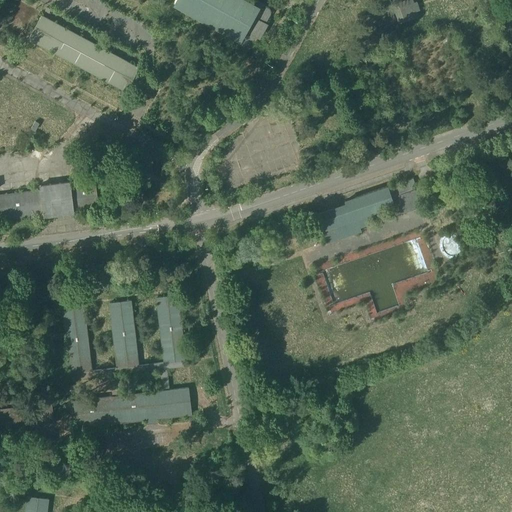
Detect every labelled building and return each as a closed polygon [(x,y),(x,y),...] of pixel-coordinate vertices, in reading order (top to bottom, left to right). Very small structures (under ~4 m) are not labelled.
[(175,0),(174,3),(190,11),(189,12),(190,13),(190,12),(197,16),(197,17),(198,17),(198,16),(205,20),(205,21),(206,22),(206,21),(213,25),(214,26),(214,25),(221,29),(221,30),(222,29),(229,33),(229,34),(229,35),(230,34),(231,34),(229,38),(246,47),(248,48),(249,47),(250,46),(251,46),(270,12),(270,11),(270,10),(270,9),(270,8),(254,0),(252,4),(248,1),(248,0),(247,0),(247,1),(245,0),(175,0)] [(412,0),(404,0),(392,4),(399,23),(418,16),(416,11),(419,10),(416,2),(413,3),(412,0)] [(138,69),(41,16),(29,38),(126,91),(138,69)] [(70,182),(40,185),(40,190),(0,194),(0,219),(43,214),(43,215),(74,211),(74,210),(98,207),(95,183),(70,186),(70,182)] [(355,200),(317,214),(327,242),(360,230),(359,227),(373,222),(369,213),(393,204),(396,214),(422,205),(416,189),(399,195),(395,184),(387,187),(387,186),(354,197),(355,200)] [(319,232),(313,234),(317,245),(323,243),(319,232)] [(454,254),(455,239),(444,238),(443,253),(454,254)] [(426,273),(391,283),(397,306),(375,312),(369,292),(364,294),(371,320),(406,310),(401,293),(429,285),(426,273)] [(156,298),(163,362),(187,359),(180,295),(156,298)] [(111,304),(117,369),(144,366),(137,301),(111,304)] [(68,373),(95,371),(89,306),(62,308),(68,373)] [(71,403),(73,428),(191,415),(188,390),(71,403)] [(51,403),(38,405),(40,419),(53,417),(51,403)] [(38,405),(0,409),(0,423),(40,419),(38,405)] [(45,511),(47,499),(27,496),(24,511),(45,511)]
